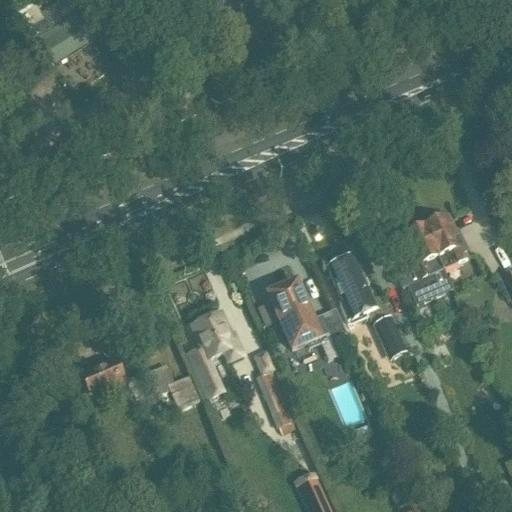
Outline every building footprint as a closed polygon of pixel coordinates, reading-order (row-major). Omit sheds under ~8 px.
[(67,0),(40,18),(49,32),(70,18),(77,14),(74,10),(67,0)] [(188,0),(177,5),(186,28),(198,23),(199,27),(229,15),(231,17),(235,19),(238,19),(241,18),(243,15),(245,12),(245,8),(250,6),(250,7),(265,0),(188,0)] [(112,33),(109,29),(112,27),(102,12),(91,19),(103,39),(112,33)] [(91,19),(90,18),(74,28),(71,23),(49,37),(43,27),(31,34),(54,71),(91,47),(93,50),(106,42),(103,39),(91,19)] [(448,222),(423,233),(441,275),(443,274),(456,268),(457,270),(467,265),(448,222)] [(409,261),(391,269),(402,292),(406,291),(415,311),(428,305),(439,300),(452,295),(443,274),(441,275),(423,233),(401,243),(409,261)] [(373,330),(372,331),(389,367),(406,359),(385,309),(383,309),(374,313),(370,304),(353,262),(327,272),(342,309),(339,310),(347,329),(368,320),(373,330)] [(511,277),(501,283),(511,308),(511,277)] [(335,314),(309,325),(294,292),(267,304),(291,359),(318,347),(316,343),(328,338),(331,345),(346,338),(335,314)] [(219,320),(192,332),(201,354),(189,360),(208,403),(221,396),(207,364),(223,357),(227,366),(243,360),(233,337),(228,340),(219,320)] [(266,354),(252,360),(260,381),(261,381),(273,376),(275,375),(266,354)] [(78,384),(88,408),(124,392),(114,369),(78,384)] [(201,406),(190,380),(174,387),(166,370),(138,383),(146,402),(158,397),(159,401),(169,396),(178,416),(201,406)] [(280,392),(264,400),(271,416),(288,409),(280,392)] [(395,446),(403,442),(399,432),(390,436),(395,446)] [(305,511),(328,511),(313,478),(294,487),(305,511)]
